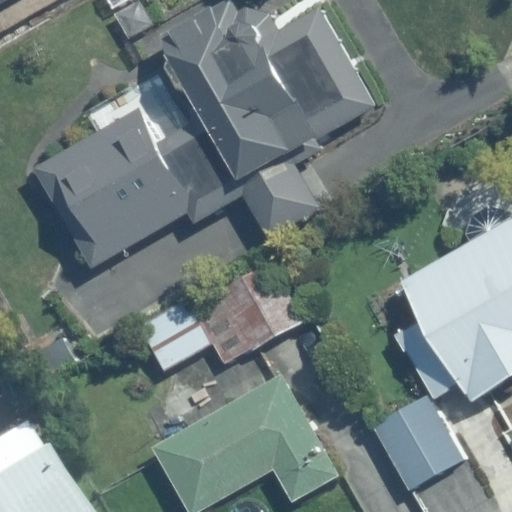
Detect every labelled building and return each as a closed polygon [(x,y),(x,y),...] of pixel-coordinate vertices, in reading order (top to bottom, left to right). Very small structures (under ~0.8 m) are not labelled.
[(325,13),(287,34),(267,0),(236,0),(210,15),(164,42),(207,118),(163,142),(145,112),(42,171),(95,264),(61,283),(100,332),(254,244),(231,205),(259,189),(253,178),(378,107),(325,13)] [(511,230),(411,284),(430,321),(406,334),(441,401),(446,398),(462,429),(486,416),(480,405),(511,388),(511,230)] [(203,298),(148,327),(173,372),(218,347),(230,370),(314,325),(281,263),(206,304),(203,298)] [(292,376),(158,449),(192,511),(216,511),(281,477),(297,505),(347,477),(292,376)] [(431,398),(381,427),(420,492),(470,463),(431,398)] [(80,511),(24,421),(0,435),(0,511),(80,511)]
